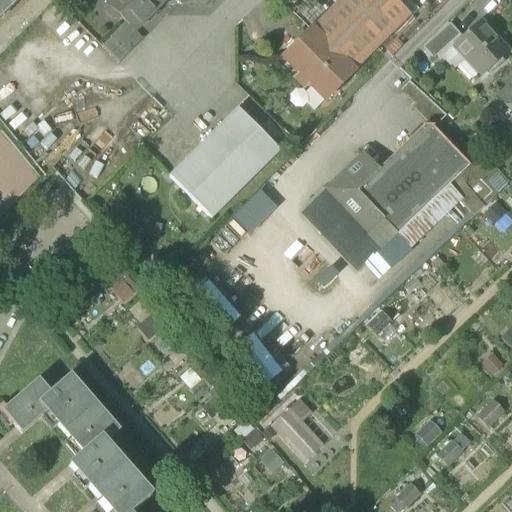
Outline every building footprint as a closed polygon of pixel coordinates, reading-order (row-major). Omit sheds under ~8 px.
[(0,0),(0,18),(19,0),(0,0)] [(125,23),(134,32),(165,0),(109,0),(105,4),(107,5),(106,7),(106,13),(112,19),(118,19),(120,18),(125,23)] [(341,0),(311,31),(353,73),(410,17),(397,4),(393,0),(341,0)] [(408,0),(401,0),(397,4),(410,17),(418,9),(408,0)] [(465,60),(480,78),(507,54),(481,24),(454,48),(465,60)] [(423,49),(432,59),(434,58),(450,44),(459,35),(450,25),(423,49)] [(310,87),(325,102),(353,73),(311,31),(282,59),(297,74),(296,75),(296,82),(302,88),(309,88),(310,87)] [(102,47),(119,64),(127,55),(110,39),(102,47)] [(454,70),(458,66),(465,60),(454,48),(450,44),(434,58),(441,65),(444,63),(450,69),(451,67),(454,70)] [(474,84),(480,78),(465,60),(458,66),(474,84)] [(511,113),(511,85),(498,99),(511,113)] [(169,178),(211,221),(279,153),(237,110),(169,178)] [(507,129),(498,120),(486,131),(495,140),(507,129)] [(427,125),(378,171),(363,156),(326,191),(357,224),(368,235),(382,222),(396,237),(448,187),(461,202),(474,217),(483,208),(483,209),(507,186),(493,170),(487,166),(481,165),(475,166),(470,169),(468,168),(427,125)] [(448,187),(396,237),(409,251),(461,202),(448,187)] [(277,209),(259,191),(232,218),(250,236),(277,209)] [(357,224),(326,191),(303,214),(358,273),(363,268),(375,257),(396,237),(382,222),(368,235),(357,224)] [(411,252),(409,251),(396,237),(375,257),(389,271),(390,272),(411,252)] [(377,283),(389,271),(375,257),(363,268),(377,283)] [(338,276),(330,268),(314,283),(322,291),(338,276)] [(141,305),(134,312),(143,321),(138,325),(151,339),(162,328),(141,305)] [(511,346),(511,329),(503,338),(511,346)] [(255,337),(248,344),(264,362),(260,366),(272,379),(284,368),(255,337)] [(482,363),(491,376),(504,367),(495,354),(482,363)] [(136,511),(151,499),(106,446),(120,434),(70,378),(49,396),(37,382),(1,414),(20,435),(45,414),(82,457),(69,469),(106,511),(136,511)] [(495,400),(478,415),(490,427),(506,412),(495,400)] [(304,465),(322,448),(322,447),(300,423),(309,415),(298,403),(289,411),(288,411),(270,428),(270,429),(304,465)] [(415,431),(427,446),(442,434),(429,419),(415,431)] [(448,467),(471,445),(461,434),(437,456),(448,467)]
